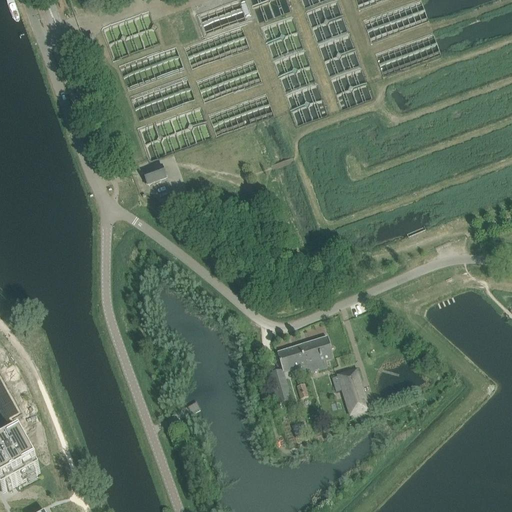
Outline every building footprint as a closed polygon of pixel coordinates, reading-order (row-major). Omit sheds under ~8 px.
[(93,36),(83,40),(85,45),(88,51),(98,48),(93,36)] [(147,186),(167,179),(163,167),(143,174),(147,186)] [(283,371),(284,373),(300,369),(317,363),(319,371),(328,368),(326,361),(334,359),(328,338),(278,354),(283,371)] [(279,406),(292,402),(284,373),(283,371),(270,375),(279,406)] [(339,377),(333,379),(337,393),(343,392),(349,410),(349,411),(350,416),(369,411),(357,372),(359,371),(339,376),(339,377)] [(309,398),(305,385),(297,388),(301,400),(309,398)] [(0,489),(1,491),(1,492),(3,496),(7,494),(8,493),(12,491),(17,488),(41,475),(20,438),(0,448),(0,489)]
